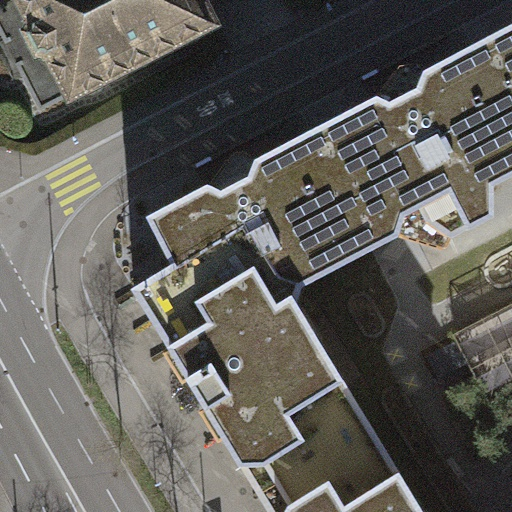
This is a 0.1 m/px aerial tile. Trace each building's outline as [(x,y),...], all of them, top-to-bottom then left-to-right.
[(20,0),(31,22),(23,26),(39,57),(47,53),(69,95),(212,23),(202,4),(200,0),(20,0)] [(511,27),(484,42),(511,95),(511,27)] [(378,98),(315,130),(375,245),(397,233),(404,215),(420,206),(426,218),(452,236),(494,213),(494,184),(511,174),(511,95),(484,42),(426,73),(419,90),(392,104),(378,98)] [(260,493),(370,426),(294,303),(301,283),(375,245),(315,130),(256,161),(249,178),(223,192),(208,186),(150,217),(169,254),(167,267),(134,289),(260,493)] [(423,511),(370,426),(260,493),(271,511),(423,511)]
